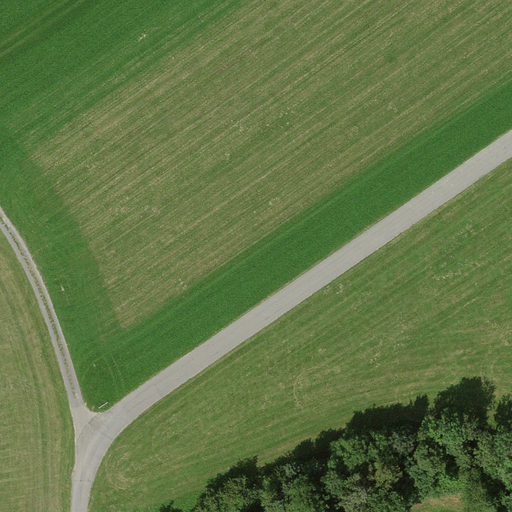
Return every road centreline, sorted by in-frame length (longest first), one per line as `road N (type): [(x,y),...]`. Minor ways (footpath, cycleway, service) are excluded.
road 1 (unclassified): [(511,145),(139,402),(88,455)]
road 2 (track): [(88,455),(65,360),(0,219)]
